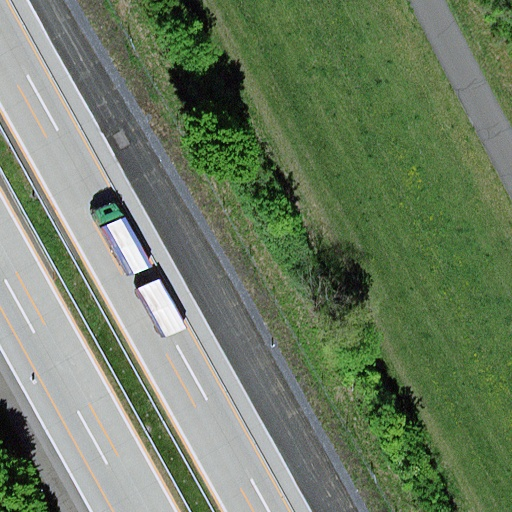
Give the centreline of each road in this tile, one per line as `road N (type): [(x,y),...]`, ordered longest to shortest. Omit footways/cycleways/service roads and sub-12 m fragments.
road 1 (motorway): [(266,511),(0,25)]
road 2 (motorway): [(0,253),(141,511)]
road 3 (track): [(429,0),(511,161)]
